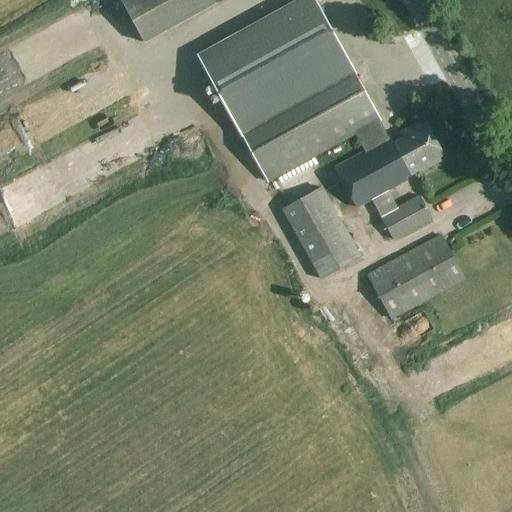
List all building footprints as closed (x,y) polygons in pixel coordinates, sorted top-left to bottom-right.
[(215,0),(122,0),(147,45),(218,6),(215,0)] [(442,156),(425,125),(422,127),(420,122),(389,139),(312,0),(304,0),(201,57),(200,57),(236,122),(269,182),(356,135),(365,151),(334,169),(356,209),(440,163),(437,158),(442,156)] [(320,279),(359,257),(320,187),(281,210),(320,279)] [(393,240),(432,219),(419,196),(380,217),(393,240)] [(390,319),(465,276),(439,231),(365,275),(390,319)]
